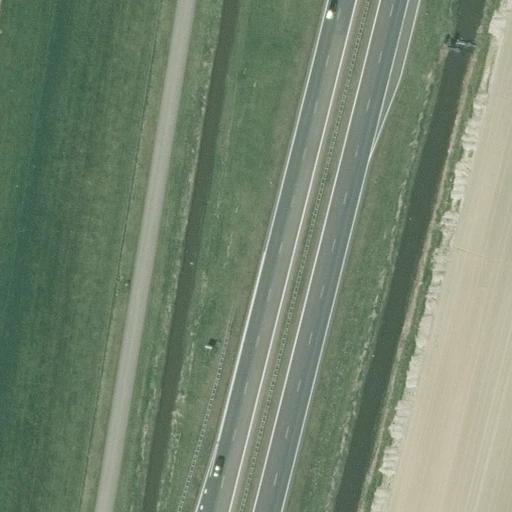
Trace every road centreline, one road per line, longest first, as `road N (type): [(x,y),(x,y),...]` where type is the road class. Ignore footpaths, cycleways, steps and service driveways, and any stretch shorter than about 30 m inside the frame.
road 1 (trunk): [(341,0),(215,511)]
road 2 (trunk): [(261,511),(382,0)]
road 3 (unclassified): [(103,511),(186,0)]
